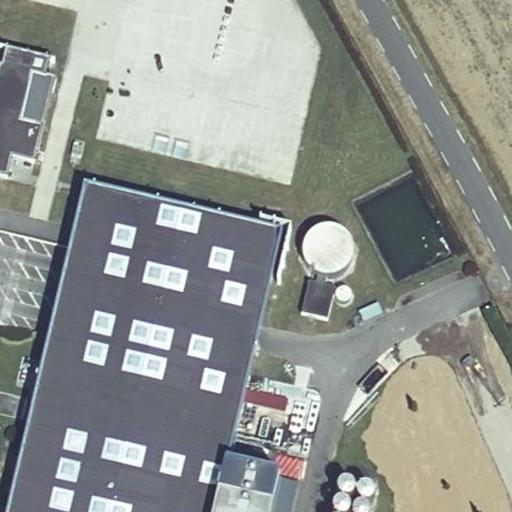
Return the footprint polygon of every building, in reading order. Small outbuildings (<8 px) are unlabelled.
[(48,66),(2,55),(0,63),(0,173),(9,175),(11,164),(33,170),(53,87),(44,85),(48,66)] [(289,233),(87,184),(6,511),(275,511),(284,478),(233,466),(289,233)] [(320,276),(319,283),(315,282),(307,315),(333,322),(339,297),(340,298),(341,300),(342,303),(344,305),(347,306),(350,307),(353,307),(356,307),(358,305),(360,303),(362,301),(363,298),(363,295),(363,292),(361,290),(359,287),(357,285),(354,284),(352,284),(349,284),(346,285),(343,287),(342,288),(332,286),(334,277),(336,276),(341,274),(346,270),(348,265),(350,259),(350,254),(349,248),(347,243),(343,239),(339,235),(333,233),(328,233),(322,233),(317,236),(312,239),(309,243),(306,249),(305,254),(306,260),(307,265),(311,270),(315,274),(320,276)] [(356,487),(351,485),(349,486),(347,487),(345,488),(344,490),(343,492),(342,494),(342,496),(343,498),(344,500),(346,502),(348,503),(350,504),(352,504),(356,502),(358,500),(359,499),(360,494),(360,492),(359,490),(357,488),(356,487)] [(373,491),(371,491),(369,491),(366,492),(365,493),(363,495),(362,497),(362,499),(362,501),(363,504),(364,506),(365,507),(367,508),(370,509),(372,509),(374,508),(378,506),(380,502),(380,499),(379,497),(379,495),(377,493),(375,492),(373,491)]
